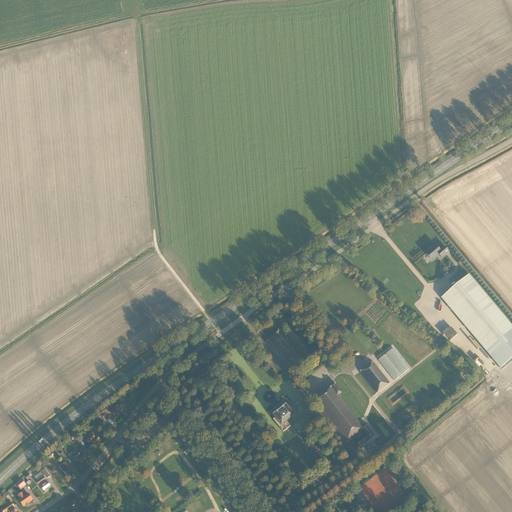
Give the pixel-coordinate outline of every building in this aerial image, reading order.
[(444,247),(440,251),(436,246),(432,248),(431,247),(428,250),(429,251),(426,254),(431,261),(438,255),(441,258),(449,252),(444,247)] [(511,327),(468,275),(441,298),(511,381),(511,327)] [(360,372),(376,394),(389,383),(373,362),(360,372)] [(313,400),(345,442),(361,430),(364,428),(362,426),(340,397),(341,396),(340,394),(341,392),(335,383),(313,400)] [(110,414),(113,411),(117,415),(124,406),(118,401),(112,409),(110,408),(113,405),(111,403),(108,406),(109,407),(108,408),(107,408),(104,412),(102,410),(99,415),(104,419),(106,417),(108,418),(111,414),(110,414)] [(273,420),(283,432),(290,427),(286,422),(293,416),(283,403),(271,413),(275,418),(273,420)] [(365,434),(353,443),(358,449),(369,440),(371,438),(375,436),(365,423),(362,426),(364,428),(361,430),(365,434)] [(69,436),(73,441),(78,436),(74,432),(69,436)] [(88,441),(95,447),(102,440),(97,434),(95,436),(93,435),(88,441)] [(72,457),(76,461),(77,459),(80,463),(87,457),(83,452),(82,454),(79,451),(77,452),(78,452),(72,457)] [(65,461),(63,463),(59,467),(67,476),(73,470),(65,461)] [(39,485),(44,492),(51,487),(45,479),(50,476),(45,469),(40,472),(43,477),(35,482),(38,485),(39,485)] [(26,485),(21,479),(16,484),(21,490),(26,485)] [(22,493),(21,494),(18,496),(20,499),(19,500),(23,506),(32,500),(28,494),(24,496),(22,493)] [(358,494),(354,497),(352,494),(349,496),(356,504),(362,499),(358,494)] [(83,507),(76,498),(71,503),(71,504),(62,511),(73,511),(76,509),(78,511),(83,507)] [(6,511),(15,511),(17,511),(11,502),(1,510),(2,511),(6,511),(7,511),(6,511)]
